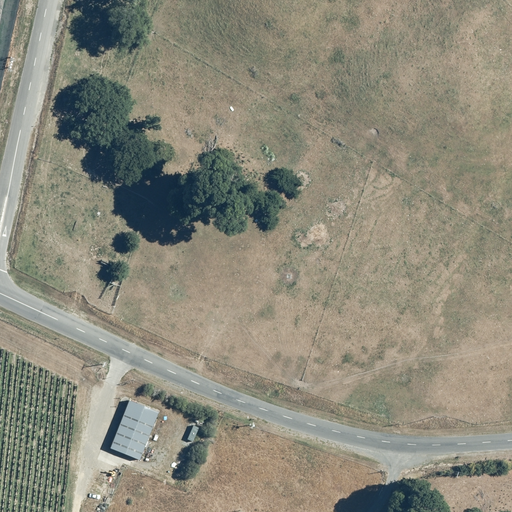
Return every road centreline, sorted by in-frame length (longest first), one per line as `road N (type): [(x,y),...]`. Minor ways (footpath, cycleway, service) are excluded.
road 1 (unclassified): [(0,292),(285,414),(377,435),(511,431)]
road 2 (tertiary): [(0,224),(47,0)]
road 3 (unknown): [(109,341),(81,511)]
